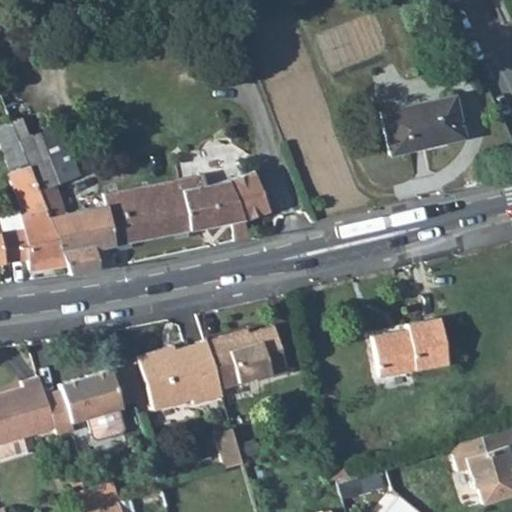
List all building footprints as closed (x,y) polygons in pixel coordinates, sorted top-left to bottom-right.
[(377,112),(387,154),(460,138),(450,96),(377,112)] [(0,125),(0,153),(6,169),(23,163),(14,141),(7,122),(0,125)] [(63,266),(66,275),(91,271),(85,250),(228,222),(232,241),(247,237),(240,221),(264,212),(248,171),(224,180),(197,186),(196,176),(102,195),(104,206),(63,214),(51,184),(77,175),(67,152),(57,156),(50,138),(60,134),(57,126),(14,141),(23,163),(24,167),(63,266)] [(50,138),(57,156),(67,152),(60,134),(50,138)] [(0,218),(0,262),(24,259),(26,271),(63,266),(24,167),(5,174),(22,216),(0,218)] [(370,336),(376,376),(445,364),(437,319),(418,322),(404,324),(405,330),(370,336)] [(203,341),(217,388),(253,377),(254,380),(284,371),(271,325),(246,332),(223,339),(222,335),(203,341)] [(135,355),(151,409),(189,398),(191,403),(219,395),(217,388),(203,341),(203,340),(172,349),(165,351),(164,347),(135,355)] [(108,371),(118,402),(132,399),(122,367),(108,371)] [(52,426),(54,433),(71,428),(69,421),(85,416),(91,437),(96,439),(119,432),(122,427),(116,407),(119,406),(118,402),(108,371),(108,368),(56,384),(58,389),(42,394),(52,426)] [(0,392),(0,441),(20,436),(52,426),(42,394),(36,375),(19,380),(20,386),(0,392)] [(481,483),(487,501),(511,493),(511,452),(511,448),(511,423),(453,442),(461,468),(470,465),(476,484),(481,483)] [(232,437),(229,427),(211,433),(214,442),(232,437)] [(20,436),(0,441),(0,458),(25,451),(20,436)] [(222,468),(240,462),(232,437),(214,442),(222,468)] [(344,460),(318,468),(321,482),(333,479),(349,474),(344,460)] [(354,479),(337,484),(341,497),(358,492),(354,479)] [(77,511),(115,500),(111,484),(72,496),(77,511)] [(77,511),(119,511),(115,500),(77,511)]
